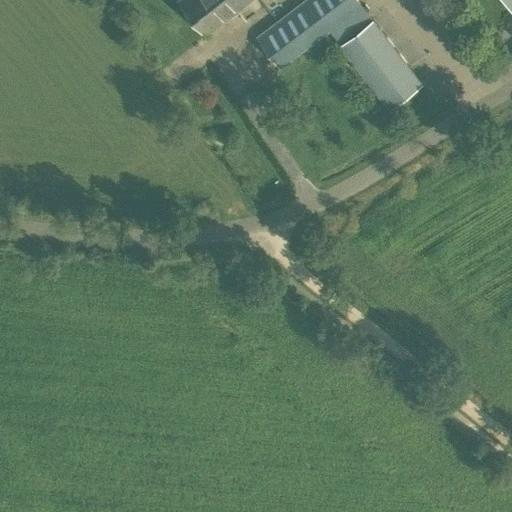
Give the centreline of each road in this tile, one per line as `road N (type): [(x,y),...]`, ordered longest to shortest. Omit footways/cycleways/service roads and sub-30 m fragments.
road 1 (track): [(511,442),(251,229)]
road 2 (unclassified): [(251,229),(372,176),(511,88)]
road 3 (unclassified): [(251,229),(167,240),(0,227)]
